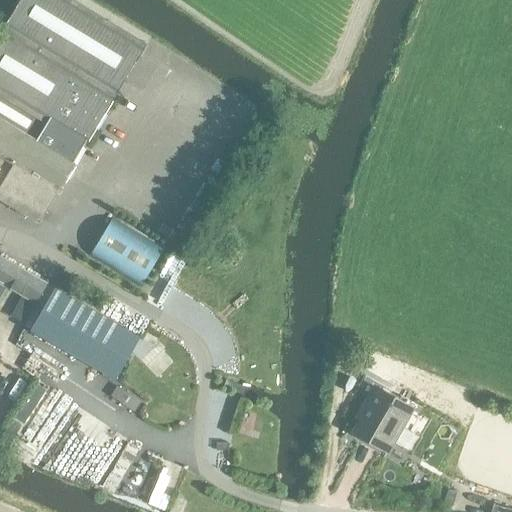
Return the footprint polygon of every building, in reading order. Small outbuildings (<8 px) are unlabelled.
[(0,201),(37,224),(147,44),(74,0),(19,0),(0,31),(0,201)] [(112,217),(89,255),(140,287),(164,249),(112,217)] [(0,280),(22,294),(12,312),(27,320),(48,284),(46,283),(0,256),(0,280)] [(55,288),(30,330),(99,369),(115,379),(116,379),(117,377),(125,363),(128,358),(140,337),(55,288)] [(160,374),(174,360),(157,343),(143,358),(160,374)] [(14,417),(24,424),(46,390),(37,383),(14,417)] [(140,402),(118,387),(112,396),(134,410),(140,402)] [(386,452),(411,409),(377,389),(359,420),(362,422),(355,433),(386,452)]
